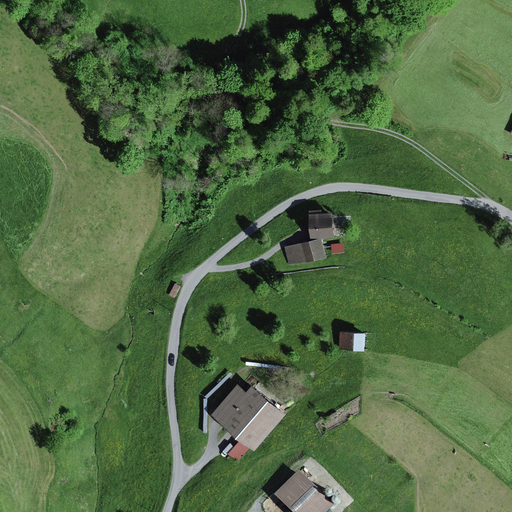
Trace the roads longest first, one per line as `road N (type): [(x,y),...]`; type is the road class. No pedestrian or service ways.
road 1 (residential): [(511,217),(465,200),(334,187),(278,209),(207,265),(175,325),(177,474),(167,511)]
road 2 (track): [(487,204),(398,135),(237,98),(220,73),(241,31),(242,0)]
